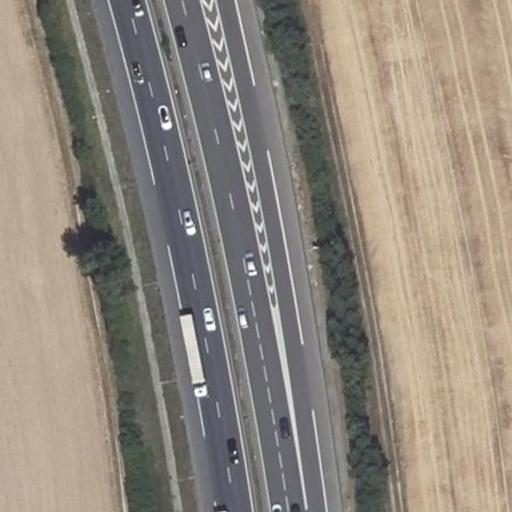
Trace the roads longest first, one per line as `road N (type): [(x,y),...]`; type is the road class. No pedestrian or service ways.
road 1 (trunk): [(289,511),(309,465),(290,325),(225,0)]
road 2 (trunk): [(126,0),(175,191),(232,511)]
road 3 (trunk): [(288,511),(245,265),(183,0)]
road 4 (track): [(117,511),(60,170),(19,0)]
road 5 (track): [(305,0),(368,328),(389,511)]
